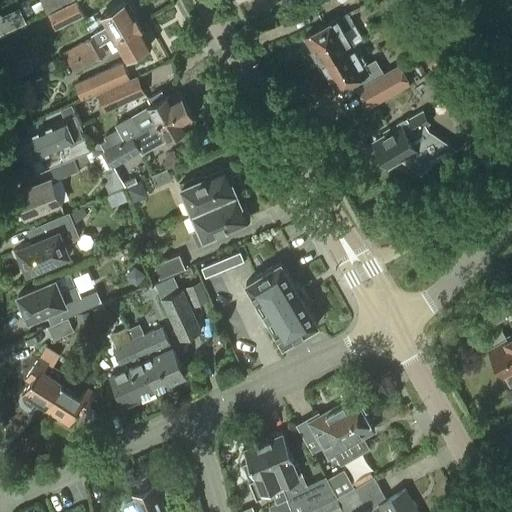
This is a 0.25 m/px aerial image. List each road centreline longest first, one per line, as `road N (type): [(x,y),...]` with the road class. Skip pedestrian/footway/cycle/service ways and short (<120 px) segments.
road 1 (secondary): [(392,328),(204,0)]
road 2 (residential): [(191,419),(392,328)]
road 3 (secondary): [(497,511),(392,328)]
road 4 (residential): [(0,499),(191,419)]
road 5 (residential): [(511,218),(392,328)]
